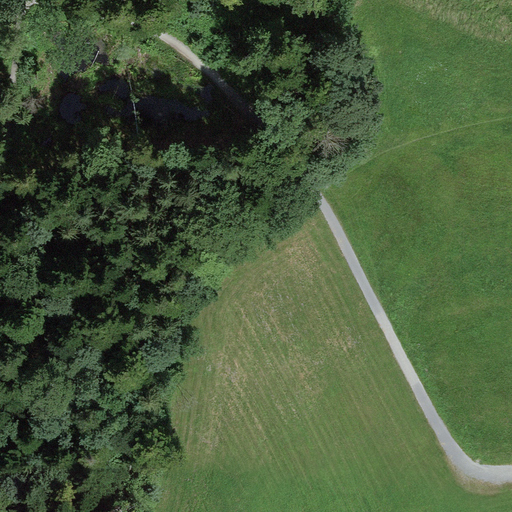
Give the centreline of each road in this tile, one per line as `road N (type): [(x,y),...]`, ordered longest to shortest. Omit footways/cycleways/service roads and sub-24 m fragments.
road 1 (track): [(511,470),(476,471),(457,457),(348,251),(275,145),(206,66),(139,25),(52,0)]
road 2 (track): [(21,0),(0,121)]
